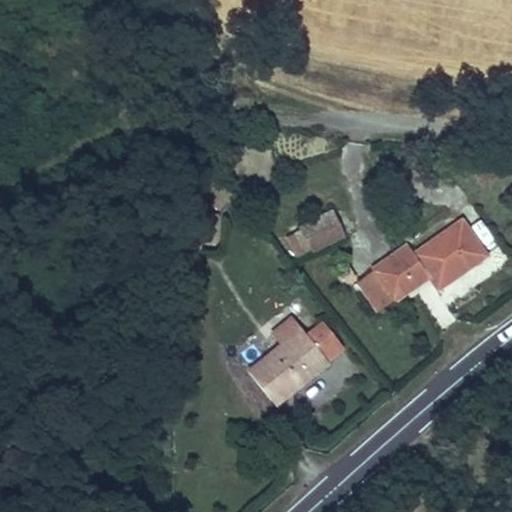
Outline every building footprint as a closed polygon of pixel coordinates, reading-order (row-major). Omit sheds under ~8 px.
[(215,246),(219,216),(194,213),(190,243),(215,246)] [(342,235),(332,213),(301,228),(312,250),(342,235)] [(438,290),(486,256),(462,222),(414,255),(408,246),(372,272),(373,273),(393,301),(394,302),(430,277),(438,290)] [(393,301),(373,273),(358,283),(378,312),(393,301)] [(306,335),(293,318),(272,334),(281,346),(282,345),(287,350),(306,335)] [(329,363),(327,361),(342,349),(322,324),(307,336),(306,335),(287,350),(282,345),(281,346),(249,372),(271,400),(305,374),(309,379),(329,363)] [(275,406),(309,379),(305,374),(271,400),(275,406)]
